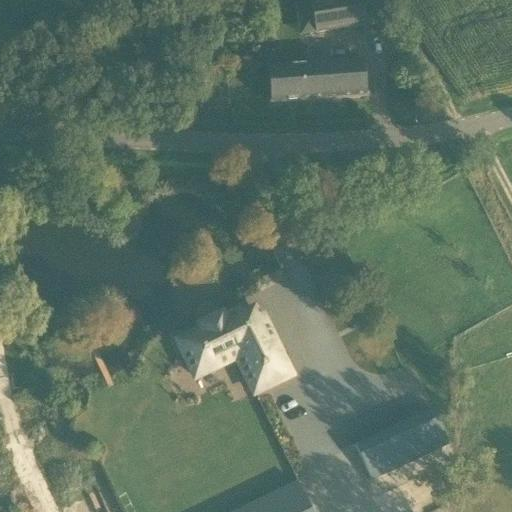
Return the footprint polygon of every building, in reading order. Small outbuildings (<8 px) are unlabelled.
[(300,37),(370,26),(365,0),(328,0),(294,6),(300,37)] [(261,26),(257,9),(217,18),(221,35),(261,26)] [(197,23),(201,40),(221,35),(217,18),(197,23)] [(364,62),(268,70),(271,105),(367,98),(364,62)] [(237,359),(254,395),(290,377),(261,317),(256,319),(253,312),(243,317),(240,312),(223,321),(222,317),(200,327),(202,331),(178,343),(195,379),(237,359)] [(454,459),(432,412),(356,447),(378,493),(454,459)] [(308,511),(296,485),(240,511),(308,511)]
